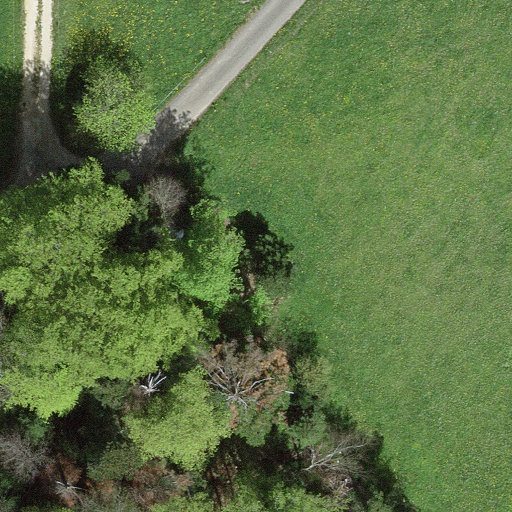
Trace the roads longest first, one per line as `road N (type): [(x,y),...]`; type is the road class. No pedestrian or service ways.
road 1 (unclassified): [(0,217),(117,161),(286,0)]
road 2 (track): [(37,0),(32,204)]
